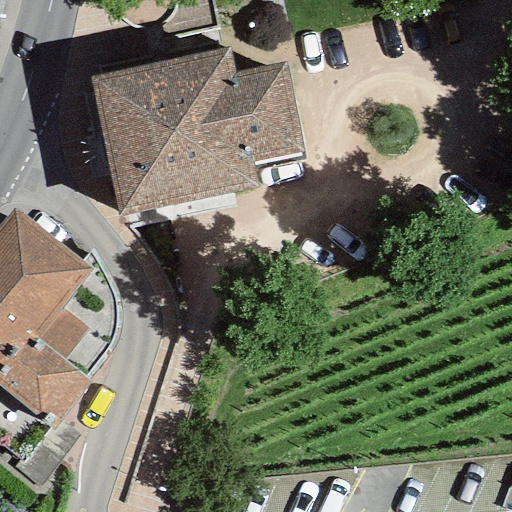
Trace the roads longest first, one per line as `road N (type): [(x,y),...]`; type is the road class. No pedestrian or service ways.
road 1 (residential): [(90,511),(133,358),(137,301),(104,243),(0,153)]
road 2 (tertiary): [(0,152),(48,0)]
